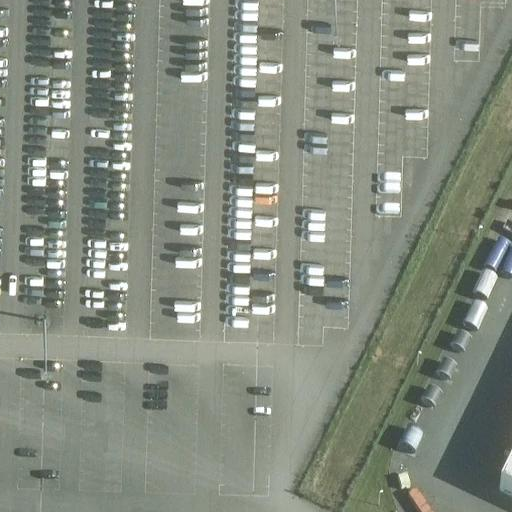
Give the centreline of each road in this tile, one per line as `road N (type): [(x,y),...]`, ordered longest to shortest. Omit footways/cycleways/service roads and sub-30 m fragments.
road 1 (unknown): [(137,351),(132,510)]
road 2 (unknown): [(73,349),(66,507)]
